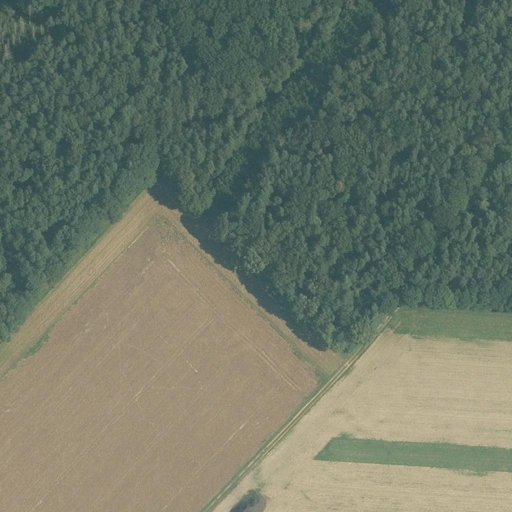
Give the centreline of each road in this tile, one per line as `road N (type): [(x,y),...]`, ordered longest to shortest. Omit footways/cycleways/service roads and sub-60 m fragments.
road 1 (track): [(0,339),(156,174),(351,361)]
road 2 (track): [(208,511),(351,361),(511,161)]
road 3 (track): [(370,0),(511,144)]
